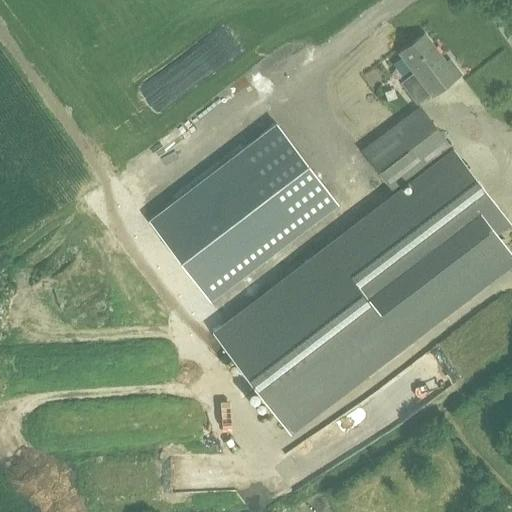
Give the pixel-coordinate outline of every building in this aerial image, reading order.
[(402,83),(418,104),(431,94),(433,96),(461,75),(451,60),(447,63),(426,35),(400,54),(415,73),(402,83)] [(211,332),(289,434),(511,263),(511,253),(495,231),(508,221),(456,155),(455,155),(449,147),(450,147),(419,106),(362,150),(393,190),(407,180),(409,182),(325,245),(211,332)] [(149,221),(198,285),(325,189),(276,125),(149,221)] [(54,407),(55,439),(77,439),(76,406),(54,407)] [(285,467),(297,489),(344,464),(332,442),(285,467)]
